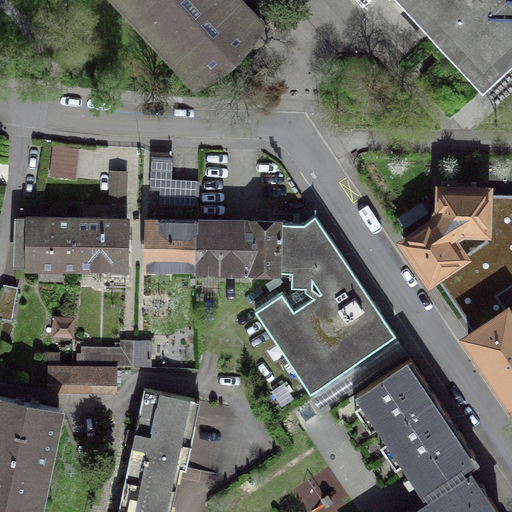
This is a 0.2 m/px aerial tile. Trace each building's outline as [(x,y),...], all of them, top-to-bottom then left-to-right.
[(261,20),(241,0),(119,0),(195,81),(204,77),(214,71),(227,61),(237,52),(245,43),(254,31),(261,20)] [(511,0),(399,0),(482,89),(511,60),(511,0)] [(79,148),(53,145),(50,175),(76,178),(79,148)] [(151,188),(168,188),(169,179),(170,153),(152,152),(151,188)] [(126,170),(111,170),(110,200),(125,201),(126,170)] [(197,180),(169,179),(168,188),(168,204),(196,206),(197,180)] [(464,255),(451,236),(463,228),(486,229),(487,194),(487,187),(440,187),(440,205),(436,217),(404,239),(429,277),(435,274),(464,255)] [(511,194),(487,194),(486,229),(485,240),(464,255),(435,274),(464,316),(511,283),(511,194)] [(304,221),(195,219),(195,267),(291,269),(291,285),(305,285),(306,289),(313,295),(294,308),(282,290),(255,309),(309,390),(395,334),(315,213),(304,221)] [(77,218),(17,217),(16,265),(77,266),(77,218)] [(125,218),(77,218),(77,266),(125,266),(125,218)] [(195,267),(195,219),(147,219),(146,267),(195,267)] [(17,290),(2,287),(0,298),(0,317),(11,319),(17,290)] [(511,317),(506,309),(468,335),(511,399),(511,317)] [(73,319),(55,318),(55,333),(72,334),(73,319)] [(84,346),(83,364),(116,364),(134,365),(135,339),(122,339),(122,346),(84,346)] [(151,339),(135,339),(134,365),(150,365),(151,339)] [(68,385),(69,364),(59,363),(59,351),(49,351),(49,385),(68,385)] [(475,452),(410,357),(356,393),(362,401),(354,406),(370,429),(377,424),(387,439),(380,444),(395,467),(403,462),(421,489),(422,488),(462,461),(475,452)] [(69,364),(68,385),(116,385),(116,364),(83,364),(69,364)] [(199,398),(144,388),(136,430),(127,428),(124,441),(133,443),(126,477),(169,486),(173,464),(185,466),(199,398)] [(0,511),(36,511),(41,488),(39,487),(44,465),(46,465),(58,408),(0,396),(0,511)] [(476,482),(462,461),(422,488),(429,498),(408,511),(498,511),(487,495),(486,488),(482,483),(476,482)] [(163,511),(169,486),(126,477),(118,511),(116,511),(110,511),(109,511),(163,511)]
